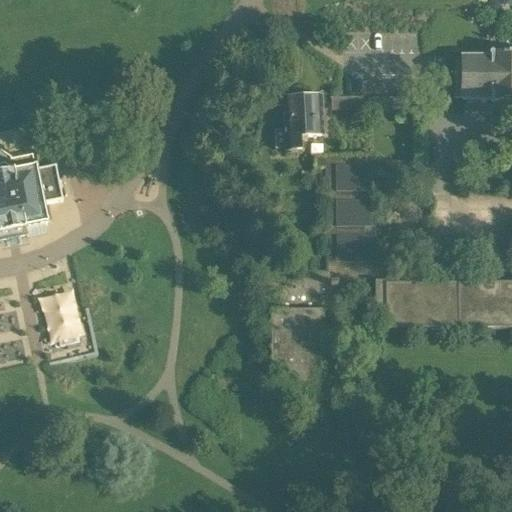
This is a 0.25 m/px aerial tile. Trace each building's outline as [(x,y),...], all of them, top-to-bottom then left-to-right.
[(511,54),(489,55),(489,59),(461,59),(461,66),(454,66),(453,100),(460,100),(460,101),(490,101),(490,103),(511,102),(511,54)] [(332,97),(333,109),(357,108),(357,96),(332,97)] [(323,137),(321,98),(281,100),(284,152),(301,151),(300,138),(323,137)] [(314,158),(314,169),(324,169),(324,193),(314,193),(314,205),(324,205),(324,229),(314,229),(314,240),(324,240),(325,274),(258,275),(258,314),(270,314),(271,400),(324,399),(324,350),(337,350),(336,285),(374,285),(374,317),(384,317),(385,333),(511,331),(511,286),(492,287),(492,283),(480,283),(480,287),(456,287),(456,284),(445,284),(445,287),(421,287),(421,284),(409,284),(410,286),(386,287),(385,263),(371,264),(371,240),(374,240),(374,228),(371,228),(371,204),(374,204),(374,193),(371,193),(370,169),(374,169),(374,157),(314,158)] [(0,236),(26,231),(28,238),(43,235),(42,226),(44,226),(46,226),(45,224),(41,206),(61,202),(54,168),(35,172),(34,170),(32,170),(32,171),(13,175),(12,173),(3,166),(0,166),(0,236)]
